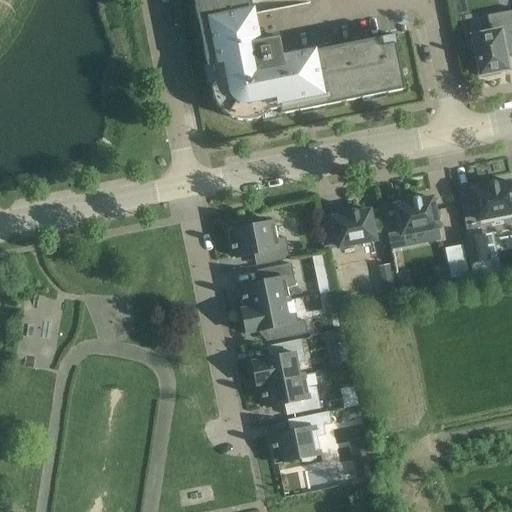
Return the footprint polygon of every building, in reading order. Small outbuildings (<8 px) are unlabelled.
[(193,0),(198,22),(204,21),(209,45),(203,46),(207,67),(208,67),(208,65),(212,65),(214,74),(213,77),(212,80),(212,84),(211,87),(212,90),(212,93),(213,96),(214,99),(215,102),(216,105),(218,108),(220,110),(223,113),(225,115),(228,117),(231,118),(234,119),(237,120),(240,121),(243,121),(246,121),(250,121),(253,120),(256,119),(259,118),(262,117),(265,115),(267,113),(269,111),(279,109),(280,113),(279,114),(279,115),(300,111),(299,105),(323,100),(324,106),(361,99),(360,93),(384,88),(385,94),(405,90),(394,36),(394,35),(388,36),(388,38),(393,37),(394,44),(284,66),(283,59),(287,58),(287,56),(283,57),(279,37),(259,41),(258,37),(256,37),(257,42),(250,43),(241,0),(193,0)] [(473,40),(469,41),(472,55),(476,54),(480,75),(481,74),(483,78),(500,75),(499,71),(508,69),(505,59),(511,57),(511,10),(487,16),(490,33),(472,37),(473,40)] [(458,189),(462,209),(466,231),(480,228),(478,220),(511,213),(511,182),(497,186),(497,184),(494,182),(490,183),(488,186),(488,188),(484,189),(478,185),(458,189)] [(417,197),(413,198),(411,201),(411,203),(407,204),(402,200),(381,204),(388,238),(438,228),(432,198),(420,201),(420,199),(417,197)] [(318,217),(322,236),(325,250),(375,240),(373,231),(369,211),(357,213),(357,212),(354,210),(350,210),(348,213),(349,215),(344,216),(339,213),(318,217)] [(262,265),(282,261),(289,259),(289,257),(285,238),(276,238),(273,222),(268,223),(267,220),(261,219),(252,222),(253,226),(230,230),(233,245),(230,246),(231,250),(234,249),(235,258),(260,253),(262,265)] [(464,238),(469,265),(491,261),(485,233),(464,238)] [(290,264),(283,266),(263,269),(266,281),(241,286),(243,296),(240,296),(241,301),(244,300),(246,309),(241,310),(289,301),(286,288),(295,286),(290,264)] [(295,314),(287,314),(284,303),(289,301),(241,310),(246,334),(270,329),(273,341),(307,334),(304,321),(297,322),(295,314)] [(329,332),(332,346),(345,343),(342,330),(329,332)] [(301,340),(293,341),(273,345),(276,357),(251,362),(256,386),(261,385),(261,384),(299,377),(299,376),(297,364),(305,361),(301,340)] [(263,394),(260,394),(261,399),(264,398),(266,408),(290,403),(293,415),(320,409),(315,388),(307,389),(304,375),(299,376),(299,377),(261,384),(261,385),(263,394)] [(342,413),(345,424),(361,418),(358,408),(342,413)] [(294,419),(296,431),(271,436),(273,445),(271,445),(272,449),(274,449),(277,463),(320,455),(317,438),(325,435),(323,426),(331,425),(329,412),(294,419)] [(370,467),(354,470),(357,480),(372,477),(370,467)]
